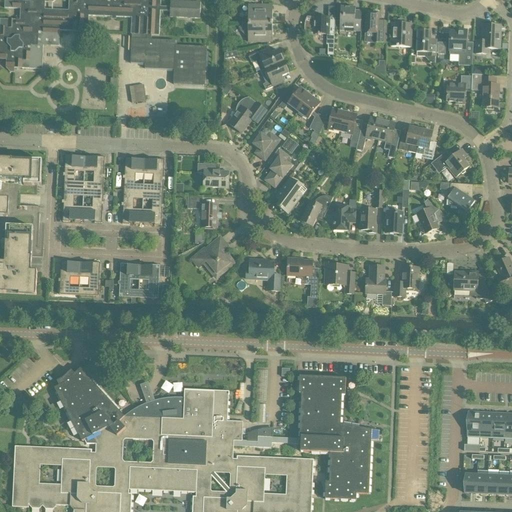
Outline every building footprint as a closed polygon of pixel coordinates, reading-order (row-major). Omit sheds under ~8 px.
[(0,59),(6,60),(6,68),(7,70),(10,72),(14,73),(14,69),(42,70),(43,46),(59,47),(60,39),(60,31),(88,32),(89,16),(114,17),(116,17),(132,18),(131,35),(132,35),(130,63),(145,64),(144,69),(173,70),(173,85),(175,85),(192,86),(204,86),(206,48),(194,47),(174,46),(175,41),(161,41),(151,40),(151,36),(159,36),(160,12),(170,12),(170,18),(198,19),(200,19),(200,3),(198,3),(171,2),(171,8),(168,7),(161,7),(160,0),(68,0),(69,8),(68,11),(45,10),(45,8),(45,2),(49,3),(52,3),(53,3),(55,0),(4,0),(5,1),(4,8),(8,9),(12,9),(20,9),(20,17),(16,16),(16,20),(8,20),(0,20),(0,25),(0,59)] [(249,6),(249,24),(273,24),(273,6),(249,6)] [(362,11),(356,11),(356,9),(341,8),(340,28),(354,29),(354,31),(361,32),(362,11)] [(367,14),(365,43),(386,44),(387,22),(381,22),(381,14),(367,14)] [(305,29),(305,30),(305,32),(305,34),(306,34),(305,32),(305,31),(314,31),(314,35),(327,35),(327,45),(328,45),(328,55),(334,55),(334,45),(335,35),(335,21),(330,21),(330,18),(328,18),(323,18),(323,16),(315,15),(315,18),(314,18),(313,18),(307,17),(307,19),(306,21),(305,23),(305,25),(305,27),(305,29)] [(412,48),(413,25),(404,24),(403,19),(395,21),(395,24),(392,24),(392,31),(390,31),(392,37),(391,47),(412,48)] [(249,43),(273,43),(273,24),(249,24),(242,24),(242,27),(239,28),(240,31),(242,33),(244,35),(246,36),(249,37),(249,43)] [(483,42),(477,41),(476,54),(488,55),(488,49),(499,50),(500,26),(484,26),(483,42)] [(450,50),(450,55),(459,56),(458,66),(464,67),(472,67),(473,44),(466,44),(467,32),(460,31),(458,33),(451,32),(450,50)] [(417,56),(424,57),(430,63),(435,64),(435,57),(436,57),(437,40),(431,40),(431,32),(418,32),(417,56)] [(227,45),(227,46),(227,54),(235,52),(235,45),(227,45)] [(262,72),(266,71),(284,62),(279,51),(272,54),(269,49),(264,51),(249,58),(252,63),(257,61),(262,72)] [(284,62),(266,71),(269,77),(264,79),(266,84),(263,85),(266,91),(285,82),(282,77),(289,74),(284,62)] [(385,67),(382,67),(379,67),(375,69),(374,72),(384,77),(385,67)] [(472,77),(471,91),(482,92),(481,99),(484,99),(483,108),(498,108),(499,86),(495,86),(496,80),(484,79),(484,76),(472,75),(472,77)] [(448,84),(447,102),(456,103),(456,105),(465,105),(465,92),(471,92),(471,91),(472,77),(461,77),(461,85),(448,84)] [(144,85),(130,87),(131,95),(132,103),(146,101),(144,85)] [(288,105),(298,112),(310,96),(301,89),(292,100),(288,96),(280,106),(285,110),(288,105)] [(434,104),(434,96),(426,95),(425,103),(429,104),(434,104)] [(321,104),(310,96),(298,112),(308,120),(321,104)] [(236,112),(238,113),(229,124),(241,134),(251,120),(257,124),(267,111),(249,98),(248,98),(246,99),(244,99),(242,101),(241,102),(239,103),(238,104),(237,106),(236,109),(236,112)] [(333,110),(330,121),(328,130),(340,133),(345,113),(333,110)] [(357,116),(345,113),(340,133),(352,135),(351,141),(358,143),(361,131),(354,129),(357,116)] [(310,129),(315,131),(320,120),(315,118),(310,129)] [(372,139),(379,141),(383,122),(371,119),(367,134),(361,132),(356,150),(363,152),(366,140),(371,141),(372,139)] [(325,123),(320,120),(315,131),(314,134),(319,136),(325,123)] [(396,125),(383,122),(379,141),(386,142),(384,150),(389,151),(388,158),(395,159),(399,140),(393,138),(396,125)] [(399,150),(409,152),(416,154),(417,147),(421,130),(410,128),(407,140),(401,138),(399,150)] [(290,133),(285,129),(281,135),(286,139),(290,133)] [(421,130),(417,147),(416,154),(423,156),(422,158),(433,161),(436,147),(430,146),(433,133),(421,130)] [(259,149),(256,154),(265,161),(280,141),(270,134),(267,139),(261,135),(253,145),(259,149)] [(290,159),(289,158),(290,158),(279,150),(268,164),(273,167),(270,170),(272,171),(265,181),(276,189),(283,179),(293,167),(290,164),(291,163),(290,159)] [(434,162),(431,165),(439,175),(448,168),(456,178),(470,167),(464,160),(467,158),(461,151),(452,159),(447,152),(434,162)] [(315,162),(318,159),(317,155),(314,153),(310,153),(308,156),(308,160),(311,163),(315,162)] [(66,156),(64,189),(84,190),(85,158),(80,157),(80,156),(66,156)] [(84,190),(104,191),(105,157),(91,157),(91,158),(85,158),(84,190)] [(124,192),(144,192),(145,160),(139,160),(139,159),(125,158),(124,192)] [(0,216),(7,217),(7,199),(0,199),(0,180),(24,181),(24,186),(41,186),(42,161),(0,159),(0,216)] [(184,169),(196,169),(196,159),(183,159),(184,169)] [(151,161),(145,160),(144,192),(163,193),(165,160),(151,160),(151,161)] [(198,174),(204,174),(204,188),(228,189),(229,173),(215,172),(216,165),(198,165),(198,174)] [(275,198),(281,202),(277,206),(289,215),(303,197),(298,193),(302,187),(290,178),(275,198)] [(450,184),(440,183),(440,190),(450,190),(450,196),(448,199),(449,200),(449,207),(457,207),(457,208),(459,209),(460,208),(468,213),(469,210),(472,211),(472,206),(475,202),(472,200),(473,186),(450,184)] [(81,222),(82,222),(84,190),(64,189),(63,222),(70,222),(70,221),(75,221),(75,222),(81,223),(81,222)] [(104,191),(84,190),(82,222),(84,222),(84,223),(90,223),(90,222),(95,222),(95,223),(102,224),(104,191)] [(140,224),(142,224),(144,192),(124,192),(122,225),(130,225),(130,224),(134,224),(134,225),(140,225),(140,224)] [(162,226),(163,193),(144,192),(142,224),(144,225),(150,226),(150,225),(154,225),(154,226),(162,226)] [(440,195),(442,203),(448,201),(446,194),(440,195)] [(203,197),(188,196),(188,210),(199,210),(199,213),(201,213),(201,228),(217,229),(218,205),(203,205),(203,197)] [(324,220),(333,198),(330,197),(327,197),(325,196),(323,197),(320,198),(318,199),(316,200),(315,202),(314,203),(311,202),(301,223),(313,228),(318,217),(324,220)] [(426,235),(439,229),(433,216),(439,210),(428,200),(425,203),(428,210),(417,215),(426,235)] [(334,225),(333,231),(349,232),(349,223),(356,224),(357,201),(350,201),(349,208),(335,207),(334,216),(334,225)] [(360,231),(369,231),(369,233),(376,234),(377,226),(376,226),(376,211),(361,210),(360,231)] [(402,213),(387,213),(386,234),(401,234),(402,213)] [(326,215),(325,224),(334,225),(334,216),(326,215)] [(9,242),(8,264),(0,263),(0,293),(36,296),(37,273),(31,272),(33,228),(6,226),(5,242),(9,242)] [(226,255),(224,255),(221,252),(228,247),(220,238),(205,251),(205,250),(192,260),(199,268),(205,262),(211,269),(209,270),(214,276),(220,272),(222,275),(229,270),(226,267),(233,261),(231,260),(231,258),(230,256),(228,256),(226,255)] [(511,265),(509,258),(496,264),(501,276),(496,278),(502,292),(511,287),(511,265)] [(288,259),(287,276),(296,277),(298,279),(302,279),(302,285),(311,286),(311,290),(318,291),(318,277),(312,276),(313,262),(304,262),(303,262),(303,263),(299,263),(299,260),(288,259)] [(274,292),(280,292),(281,276),(274,276),(275,264),(268,263),(266,261),(263,263),(261,263),(259,261),(250,261),(250,271),(247,271),(246,280),(272,281),(271,292),(274,292)] [(60,295),(79,296),(81,264),(75,263),(75,262),(69,262),(61,262),(60,295)] [(86,264),(81,264),(79,296),(99,297),(100,263),(92,263),(86,263),(86,264)] [(137,299),(139,299),(140,266),(135,266),(135,265),(121,264),(119,298),(131,298),(137,299)] [(355,273),(348,273),(348,267),(333,266),(333,264),(325,264),(325,270),(326,270),(325,285),(345,286),(345,294),(354,295),(355,273)] [(145,267),(140,266),(139,299),(158,300),(160,266),(145,265),(145,267)] [(386,292),(386,280),(384,280),(385,267),(370,267),(369,280),(366,280),(366,295),(383,295),(382,306),(391,307),(392,293),(386,292)] [(405,298),(406,292),(421,293),(423,292),(425,290),(425,288),(426,276),(419,276),(419,269),(403,268),(402,284),(395,284),(395,298),(405,298)] [(469,297),(476,297),(476,300),(484,300),(486,304),(493,301),(485,284),(485,275),(478,275),(478,273),(470,272),(470,275),(455,274),(454,291),(470,292),(469,297)] [(128,414),(124,417),(81,369),(74,375),(71,371),(62,379),(57,382),(59,386),(55,389),(82,442),(85,440),(87,444),(96,445),(95,453),(92,453),(92,450),(31,448),(26,447),(15,447),(12,507),(24,508),(24,504),(29,505),(29,506),(32,508),(39,509),(42,506),(42,505),(43,505),(43,506),(46,509),(53,509),(56,507),(56,506),(70,507),(74,511),(73,511),(130,511),(132,495),(129,494),(129,490),(196,493),(195,511),(268,511),(270,511),(311,511),(312,499),(312,482),(310,482),(310,460),(302,460),(302,462),(298,461),(298,460),(259,458),(258,461),(233,460),(234,447),(271,448),(272,443),(301,445),(301,452),(331,454),(329,483),(326,482),(325,500),(356,501),(356,494),(369,495),(372,431),(379,433),(379,432),(340,425),(341,415),(342,396),(345,396),(346,379),(300,377),(299,394),(302,394),(300,439),(272,438),(272,429),(267,429),(263,430),(258,431),(257,442),(242,441),(243,422),(227,422),(229,392),(185,390),(184,398),(180,398),(172,398),(165,399),(160,400),(155,401),(153,396),(145,399),(147,404),(143,405),(139,407),(137,408),(134,410),(131,412),(128,414)] [(15,400),(16,401),(21,407),(27,401),(21,394),(15,400)] [(480,439),(481,414),(468,413),(467,438),(480,439)] [(480,439),(492,439),(493,414),(481,414),(480,439)] [(493,414),(492,439),(504,440),(505,415),(493,414)] [(257,441),(257,427),(247,427),(246,441),(257,441)] [(472,494),(474,494),(476,494),(477,476),(466,475),(465,494),(472,494)] [(487,476),(477,476),(476,494),(483,495),(485,495),(487,495),(487,476)] [(496,495),(498,495),(498,477),(487,476),(487,495),(493,495),(496,495)] [(509,477),(498,477),(498,495),(504,496),(507,496),(508,496),(509,477)]
